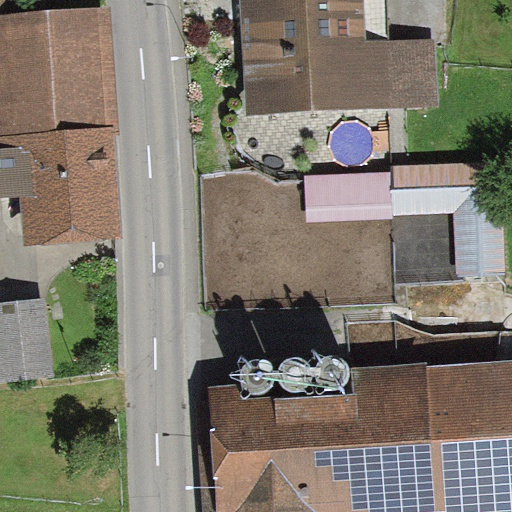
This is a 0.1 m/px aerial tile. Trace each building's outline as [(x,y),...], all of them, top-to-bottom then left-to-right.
[(18,247),(115,240),(108,133),(115,133),(106,9),(28,14),(26,0),(0,0),(0,196),(14,196),(18,247)] [(244,0),(253,124),(429,112),(421,0),(244,0)] [(456,282),(508,280),(503,167),(310,175),(313,225),(453,219),(456,282)] [(0,380),(0,384),(52,378),(43,298),(0,303),(0,380)] [(208,404),(213,511),(511,511),(511,354),(349,362),(351,397),(208,404)]
